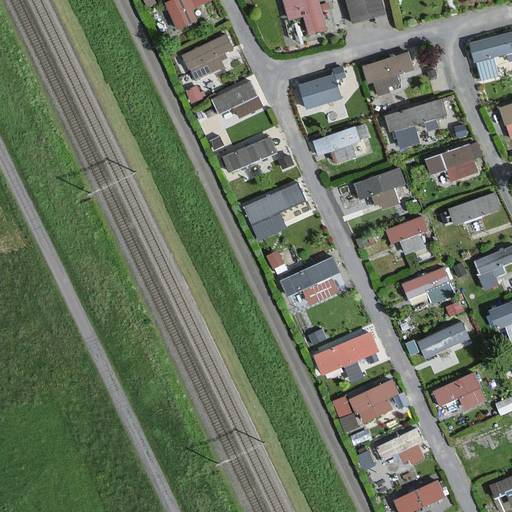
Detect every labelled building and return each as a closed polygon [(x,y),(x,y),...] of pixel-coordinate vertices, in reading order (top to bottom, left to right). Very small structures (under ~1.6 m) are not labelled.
[(165,0),(178,27),(200,16),(195,6),(206,0),(165,0)] [(284,0),(289,17),(304,13),(309,31),(330,25),(322,0),(284,0)] [(347,0),(353,19),(388,9),(385,0),(347,0)] [(227,24),(181,53),(204,88),(220,78),(211,63),(240,45),(227,24)] [(480,78),(501,72),(496,51),(511,46),(511,25),(469,36),(480,78)] [(411,44),(364,62),(373,84),(420,67),(411,44)] [(305,103),(342,91),(334,67),(297,79),(305,103)] [(254,75),(212,92),(218,108),(237,101),(241,112),(265,103),(254,75)] [(443,94),(384,109),(392,141),(451,126),(443,94)] [(511,136),(511,135),(511,98),(500,103),(511,136)] [(337,145),(339,156),(375,151),(371,122),(316,129),(318,148),(337,145)] [(220,153),(228,171),(280,147),(272,129),(220,153)] [(450,164),(454,177),(484,168),(474,137),(426,153),(431,170),(450,164)] [(370,208),(400,199),(394,182),(407,177),(402,162),(359,176),(370,208)] [(282,209),(309,196),(299,177),(244,202),(260,237),(289,224),(282,209)] [(496,186),(448,205),(455,222),(503,204),(496,186)] [(422,210),(388,227),(400,253),(435,236),(422,210)] [(483,278),(511,267),(511,241),(474,255),(483,278)] [(341,290),(334,270),(340,267),(335,253),(278,273),(284,291),(304,284),(310,301),(341,290)] [(410,297),(432,288),(436,297),(457,289),(447,261),(403,278),(410,297)] [(288,292),(294,309),(308,304),(302,287),(288,292)] [(511,295),(494,303),(508,339),(511,337),(511,295)] [(464,315),(419,335),(428,354),(473,334),(464,315)] [(375,328),(314,345),(321,368),(382,350),(375,328)] [(439,399),(461,391),(466,405),(489,397),(479,368),(433,384),(439,399)] [(395,407),(384,380),(337,400),(342,413),(357,407),(363,420),(395,407)] [(381,473),(429,452),(417,424),(369,445),(381,473)] [(511,504),(511,470),(491,477),(500,509),(511,504)] [(393,495),(401,511),(405,511),(448,493),(439,474),(393,495)]
